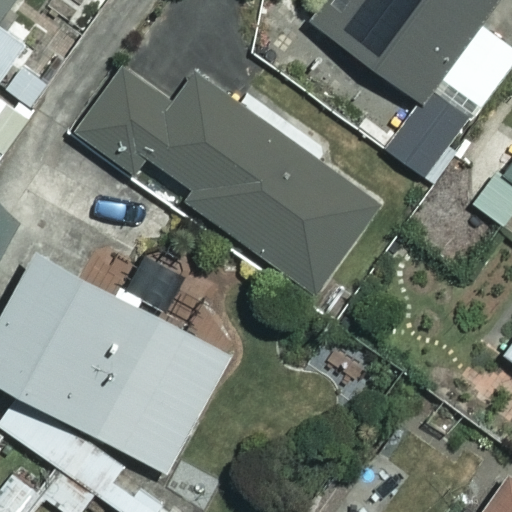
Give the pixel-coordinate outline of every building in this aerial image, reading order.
[(0,19),(0,13),(9,0),(0,0),(0,74),(26,37),(0,19)] [(329,0),(315,20),(415,91),(376,147),(423,181),(511,56),(511,42),(473,15),(484,0),(329,0)] [(373,207),(151,29),(76,122),(130,166),(145,147),(185,180),(179,188),(307,290),(373,207)] [(511,149),(473,202),(501,222),(511,207),(511,149)] [(138,511),(234,364),(39,237),(0,297),(0,373),(17,384),(0,410),(0,422),(58,460),(39,488),(75,511),(88,490),(122,511),(138,511)] [(511,329),(499,348),(511,356),(511,329)] [(0,452),(9,439),(0,433),(0,452)] [(511,511),(511,471),(508,468),(476,511),(511,511)] [(0,511),(22,511),(38,491),(9,470),(0,482),(0,511)]
